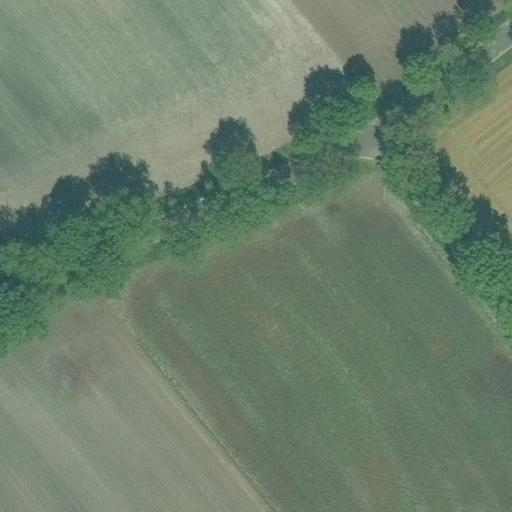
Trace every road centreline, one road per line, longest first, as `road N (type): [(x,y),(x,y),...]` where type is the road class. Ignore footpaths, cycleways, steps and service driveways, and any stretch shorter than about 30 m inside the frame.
road 1 (unclassified): [(0,297),(335,158),(388,130),(511,32)]
road 2 (track): [(511,322),(375,137)]
